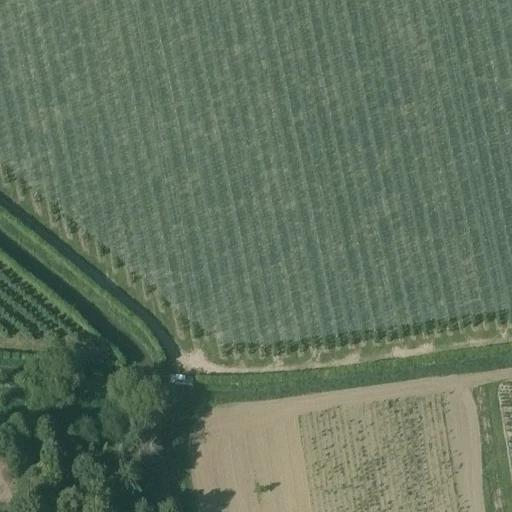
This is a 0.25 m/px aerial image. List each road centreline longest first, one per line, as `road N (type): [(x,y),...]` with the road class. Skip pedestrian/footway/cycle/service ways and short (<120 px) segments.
road 1 (track): [(0,206),(194,373),(511,338)]
road 2 (track): [(510,511),(490,387),(473,378),(187,422),(182,438),(195,511)]
